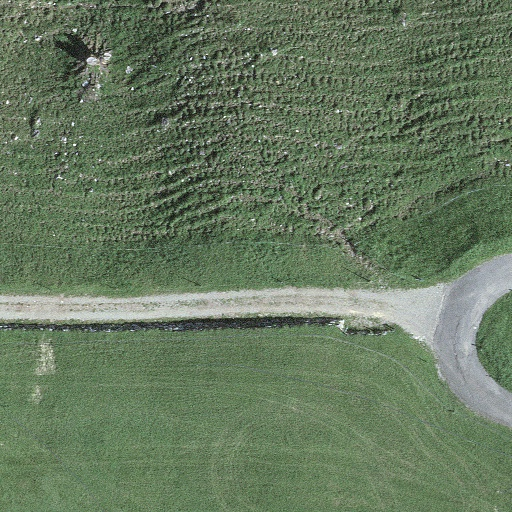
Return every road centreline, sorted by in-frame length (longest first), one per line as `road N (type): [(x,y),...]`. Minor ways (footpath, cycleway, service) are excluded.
road 1 (track): [(0,303),(456,315)]
road 2 (track): [(511,272),(463,299),(455,348),(481,391),(511,411)]
